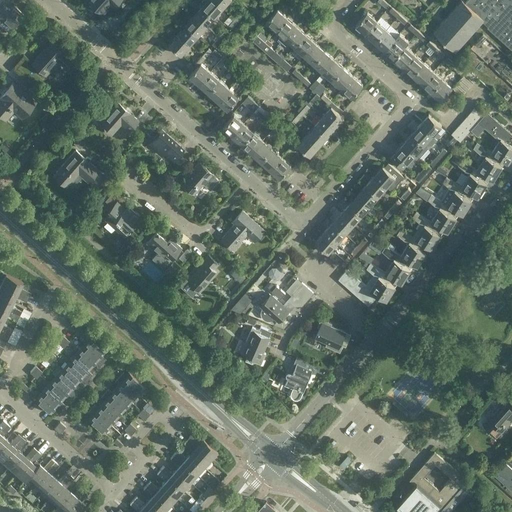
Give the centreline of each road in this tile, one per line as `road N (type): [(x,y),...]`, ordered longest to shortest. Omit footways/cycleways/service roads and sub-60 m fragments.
road 1 (tertiary): [(272,455),(0,213)]
road 2 (residential): [(250,180),(58,8)]
road 3 (residential): [(408,102),(300,224),(250,180)]
road 4 (residential): [(375,337),(511,184)]
road 5 (residential): [(250,180),(198,234),(117,165)]
road 6 (residential): [(272,455),(375,337)]
road 7 (residential): [(115,491),(0,387)]
road 8 (residential): [(352,0),(329,26),(408,102)]
road 9 (residential): [(511,121),(476,92),(447,120),(408,102)]
